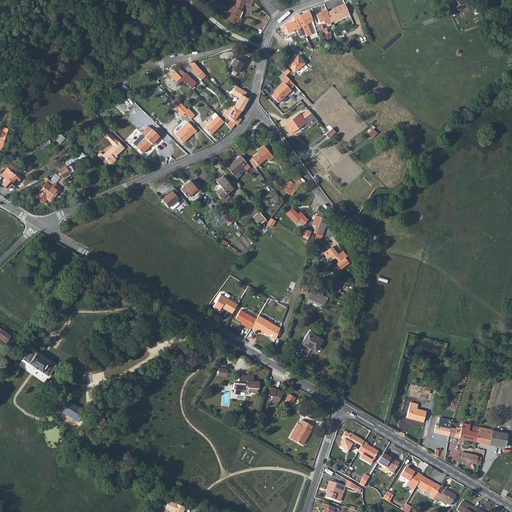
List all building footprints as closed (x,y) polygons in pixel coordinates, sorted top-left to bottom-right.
[(238,17),(241,10),(243,4),(251,7),(253,1),(249,0),(236,0),(234,6),(230,4),(224,19),(239,25),(241,18),(240,18),(238,17)] [(327,12),(328,14),(327,15),(330,22),(349,15),(345,4),(335,7),(336,9),(327,12)] [(316,14),(319,22),(323,21),(324,23),(326,23),(326,24),(331,23),(330,22),(327,15),(328,14),(327,12),(326,10),(316,14)] [(300,16),(304,25),(312,21),(308,11),(300,15),(301,16),(300,16)] [(283,25),(287,33),(296,29),(299,37),(305,34),(301,26),(304,25),(300,16),(299,17),(298,13),(292,16),(293,20),(283,25)] [(322,29),(323,39),(331,39),(330,31),(331,31),(330,27),(322,28),(323,29),(322,29)] [(288,64),(294,72),(304,63),(297,56),(288,64)] [(228,68),(237,73),(242,63),(233,59),(228,68)] [(191,69),(195,73),(197,76),(199,74),(202,72),(199,69),(193,62),(188,63),(193,68),(191,69)] [(192,88),(197,82),(181,67),(177,72),(174,69),(170,74),(182,86),(186,82),(192,88)] [(294,85),(289,79),(285,75),(281,80),(283,82),(273,91),(274,93),(271,96),(277,103),(291,90),(290,88),(294,85)] [(233,107),(235,108),(240,112),(241,112),(244,108),(247,100),(243,97),(246,93),(235,87),(230,94),(238,99),(234,106),(233,107)] [(226,115),(236,123),(237,124),(237,125),(241,120),(237,116),(240,112),(235,108),(233,107),(234,106),(231,103),(227,108),(229,109),(225,114),(226,115)] [(180,109),(181,109),(184,113),(190,119),(194,115),(188,109),(187,110),(183,106),(180,109)] [(301,115),(303,118),(310,112),(308,110),(301,115)] [(286,123),(283,125),(289,134),(298,128),(300,131),(307,125),(309,127),(317,121),(310,112),(303,118),(301,115),(299,113),(291,119),(292,120),(287,124),(286,123)] [(215,113),(211,117),(214,119),(204,129),(210,135),(223,122),(220,119),(215,113)] [(223,122),(230,129),(231,129),(236,123),(226,115),(225,114),(222,116),(226,119),(223,122)] [(175,135),(183,142),(193,133),(194,134),(196,131),(188,122),(175,135)] [(135,147),(142,153),(151,144),(153,146),(161,138),(159,137),(159,136),(152,129),(148,126),(141,133),(145,137),(135,147)] [(102,135),(107,141),(108,140),(114,145),(102,155),(100,153),(97,155),(105,163),(107,161),(110,163),(110,164),(115,160),(113,158),(112,157),(115,155),(116,156),(124,148),(118,141),(117,141),(106,130),(105,131),(102,134),(102,135)] [(248,161),(254,168),(266,158),(268,161),(276,154),(275,153),(272,155),(264,146),(259,149),(260,151),(258,152),(248,161)] [(244,171),(249,167),(240,156),(227,167),(236,178),(240,175),(237,172),(242,168),(244,171)] [(57,167),(58,170),(65,167),(70,164),(68,161),(57,167)] [(304,166),(317,183),(321,179),(318,176),(318,175),(308,163),(304,166)] [(6,167),(7,168),(20,180),(20,176),(7,164),(5,166),(6,167)] [(58,170),(63,178),(70,175),(65,167),(58,170)] [(6,170),(1,175),(6,180),(4,182),(9,186),(11,185),(14,187),(20,180),(7,168),(6,170)] [(55,173),(51,180),(57,182),(60,175),(55,173)] [(220,199),(227,193),(233,188),(222,176),(216,182),(217,184),(212,188),(220,199)] [(22,183),(24,186),(35,180),(33,177),(22,183)] [(291,196),(298,187),(294,184),(297,181),(292,177),(289,181),(287,180),(281,188),(291,196)] [(180,189),(187,197),(200,186),(194,179),(191,182),(190,181),(180,189)] [(42,202),(46,196),(49,199),(54,193),(56,194),(60,188),(48,180),(35,197),(42,202)] [(273,190),(266,196),(272,204),(280,198),(273,190)] [(161,200),(168,207),(169,206),(171,208),(173,208),(179,204),(179,202),(177,200),(178,198),(172,191),(161,200)] [(42,202),(43,202),(46,199),(50,202),(56,194),(54,193),(49,199),(46,196),(42,202)] [(220,199),(223,202),(229,197),(227,193),(220,199)] [(292,209),(287,213),(295,222),(298,220),(302,224),(308,219),(301,211),(299,213),(297,212),(296,213),(292,209)] [(227,212),(222,217),(229,225),(234,220),(227,212)] [(256,217),(261,223),(263,225),(267,222),(260,214),(256,217)] [(319,229),(325,231),(328,222),(325,221),(326,217),(323,216),(323,219),(320,228),(319,229)] [(276,220),(271,217),(267,224),(272,227),(276,220)] [(320,228),(323,219),(316,217),(313,226),(320,228)] [(317,236),(323,238),(325,231),(319,229),(317,236)] [(303,238),(309,243),(312,232),(306,230),(303,238)] [(327,258),(331,256),(334,258),(335,257),(339,262),(337,263),(341,268),(349,262),(345,257),(348,255),(343,250),(339,253),(333,246),(323,253),(327,258)] [(320,303),(322,299),(326,301),(327,297),(314,292),(311,299),(320,303)] [(231,313),(237,305),(220,295),(213,307),(219,311),(221,307),(231,313)] [(242,323),(247,326),(246,327),(250,329),(250,328),(255,320),(239,311),(235,319),(242,323)] [(255,320),(250,328),(255,331),(257,329),(262,332),(268,335),(269,333),(272,335),(271,337),(275,339),(279,329),(258,316),(255,320)] [(0,338),(6,342),(10,335),(12,332),(8,329),(6,332),(4,331),(0,328),(0,338)] [(305,346),(306,344),(315,349),(321,340),(308,332),(301,343),(305,346)] [(22,359),(48,376),(55,366),(29,349),(22,359)] [(219,375),(229,376),(230,368),(220,367),(219,375)] [(233,389),(234,389),(234,394),(240,395),(240,391),(244,391),(244,393),(248,394),(248,392),(256,393),(257,388),(258,388),(259,382),(252,381),(253,375),(247,375),(239,375),(238,383),(233,383),(233,389)] [(277,403),(283,393),(275,388),(269,388),(268,396),(271,396),(271,400),(277,403)] [(284,401),(290,405),(295,398),(289,394),(284,401)] [(59,411),(78,422),(84,411),(66,400),(59,411)] [(423,422),(425,412),(416,409),(417,405),(410,403),(406,418),(423,422)] [(466,440),(467,435),(469,427),(470,425),(462,423),(461,428),(456,427),(455,429),(450,428),(452,420),(442,418),(442,421),(440,421),(439,425),(436,425),(434,433),(466,440)] [(294,430),(289,438),(302,445),(310,431),(310,430),(312,426),(301,420),(299,424),(300,426),(297,431),(294,430)] [(466,440),(475,442),(477,433),(471,431),(472,428),(469,427),(467,435),(466,440)] [(475,442),(505,448),(505,444),(508,445),(509,441),(508,441),(508,438),(506,438),(507,434),(479,428),(477,433),(475,442)] [(363,441),(349,433),(349,434),(345,432),(341,438),(342,441),(339,445),(339,446),(337,449),(341,452),(341,453),(345,455),(350,446),(351,444),(359,449),(363,441)] [(357,452),(362,454),(359,458),(369,464),(371,463),(378,451),(367,445),(367,444),(363,441),(359,449),(358,451),(357,452)] [(377,463),(388,470),(388,471),(392,474),(399,463),(395,460),(394,462),(387,457),(388,456),(383,453),(381,457),(377,463)] [(466,462),(478,465),(479,465),(481,457),(468,454),(466,461),(466,462)] [(464,472),(466,473),(474,475),(475,475),(476,473),(478,465),(466,462),(464,472)] [(410,471),(405,468),(399,476),(407,481),(406,483),(414,488),(415,486),(421,476),(413,471),(412,472),(410,471)] [(359,484),(363,486),(369,477),(364,474),(359,484)] [(435,484),(434,484),(421,476),(415,486),(429,494),(431,495),(429,498),(432,499),(434,496),(439,488),(439,487),(435,484)] [(345,487),(354,490),(355,486),(347,480),(345,487)] [(345,487),(329,481),(326,490),(328,490),(325,497),(339,501),(340,501),(345,487)] [(439,488),(434,496),(432,499),(436,502),(437,500),(438,499),(445,503),(449,505),(455,496),(444,489),(443,490),(439,488)] [(390,495),(386,492),(382,499),(386,501),(390,495)] [(182,511),(185,507),(169,500),(165,508),(172,511),(171,511),(182,511)] [(473,511),(476,509),(472,506),(472,507),(461,501),(456,510),(458,511),(473,511)] [(407,511),(412,511),(410,511),(412,506),(405,503),(402,509),(407,511)]
